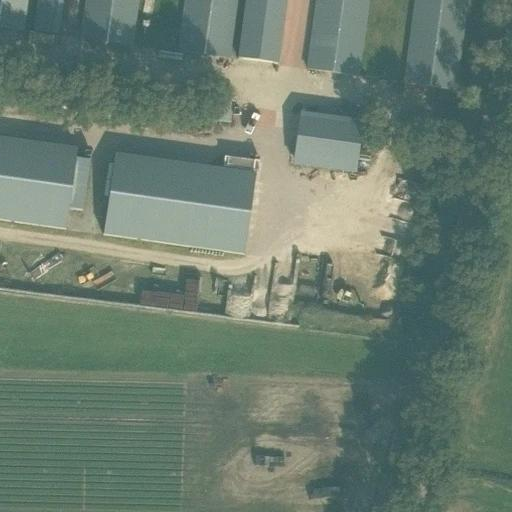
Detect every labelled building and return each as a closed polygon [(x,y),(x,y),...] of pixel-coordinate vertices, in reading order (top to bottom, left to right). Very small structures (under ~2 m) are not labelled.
[(0,0),(0,27),(24,30),(28,0),(0,0)] [(40,0),(37,33),(61,35),(65,0),(40,0)] [(85,0),(80,41),(127,47),(132,0),(184,0),(178,54),(227,60),(234,0),(85,0)] [(245,0),(237,61),(275,67),(278,46),(279,46),(285,0),(245,0)] [(452,93),(465,0),(314,0),(305,71),(355,78),(365,0),(414,0),(403,86),(452,93)] [(293,165),(353,173),(360,122),(300,114),(293,165)] [(0,222),(64,232),(77,148),(0,137),(0,222)] [(243,257),(254,173),(114,154),(103,237),(243,257)] [(256,173),(258,162),(229,158),(228,168),(256,173)]
